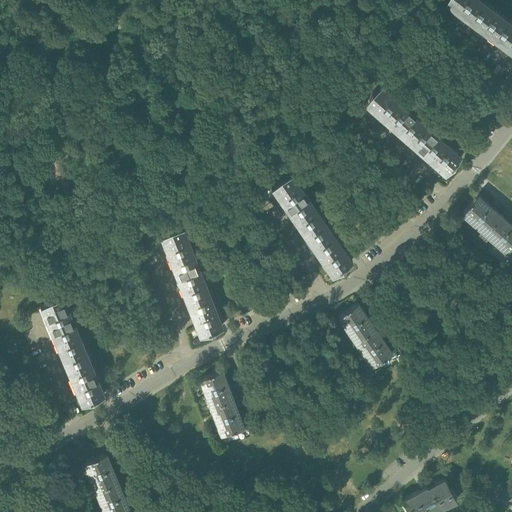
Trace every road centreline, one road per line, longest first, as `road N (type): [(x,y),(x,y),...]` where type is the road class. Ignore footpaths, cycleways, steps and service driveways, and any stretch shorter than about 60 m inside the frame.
road 1 (unclassified): [(0,456),(79,427),(192,357),(349,278),(401,241),(468,173)]
road 2 (unclassified): [(356,511),(511,383)]
